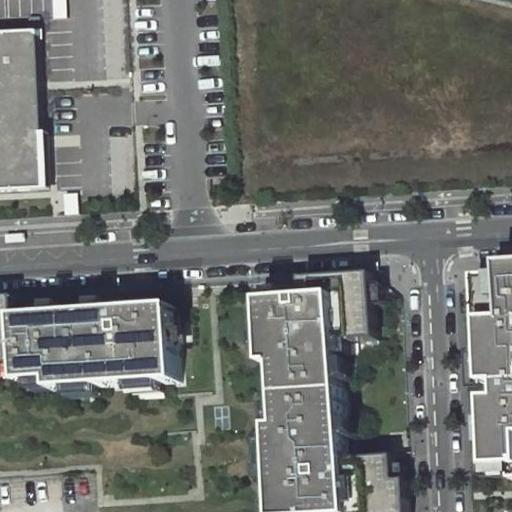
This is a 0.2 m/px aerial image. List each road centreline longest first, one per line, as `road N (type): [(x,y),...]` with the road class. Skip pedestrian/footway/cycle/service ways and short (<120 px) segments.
road 1 (unclassified): [(430,237),(0,266)]
road 2 (residential): [(441,511),(430,237)]
